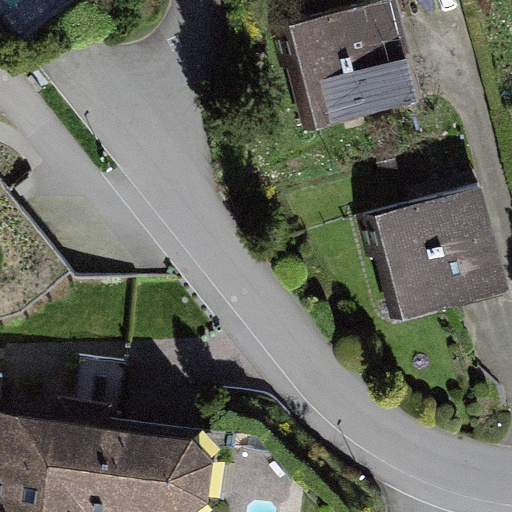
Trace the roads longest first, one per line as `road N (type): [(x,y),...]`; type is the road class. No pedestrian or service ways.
road 1 (residential): [(511,482),(436,468),(346,416),(178,191)]
road 2 (residential): [(0,82),(84,189),(178,191)]
road 3 (residential): [(178,191),(178,102),(199,0)]
